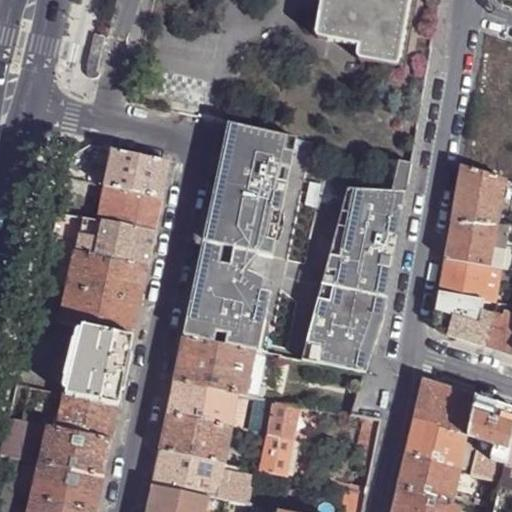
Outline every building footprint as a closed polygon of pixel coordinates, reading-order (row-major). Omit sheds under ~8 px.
[(322,0),(322,6),(316,37),(316,39),(319,43),(359,51),(357,58),(358,61),(361,64),(396,71),(398,70),(400,65),(411,0),(322,0)] [(511,39),(484,37),(482,55),(511,57),(511,39)] [(287,153),(290,139),(236,128),(211,245),(275,259),(278,242),(268,240),(274,214),(284,216),(291,184),(280,182),(283,169),(293,171),(297,155),(287,153)] [(300,141),(290,139),(287,153),(297,155),(300,141)] [(110,177),(108,188),(163,200),(167,184),(171,165),(114,153),(108,177),(110,177)] [(283,169),(280,182),(291,184),(293,171),(283,169)] [(452,224),(496,225),(503,182),(462,169),(455,204),(452,224)] [(106,188),(99,223),(156,235),(159,219),(163,200),(108,188),(106,188)] [(324,369),(351,191),(346,191),(309,365),(324,369)] [(351,191),(324,369),(366,378),(385,317),(407,195),(393,194),(351,191)] [(274,214),(268,240),(278,242),(284,216),(274,214)] [(60,226),(82,230),(77,254),(149,270),(152,253),(156,235),(99,223),(62,216),(60,226)] [(489,268),(492,250),(502,252),(507,229),(496,225),(452,224),(447,252),(446,261),(489,268)] [(499,270),(505,271),(508,253),(502,252),(492,250),(489,268),(499,270)] [(70,279),(69,288),(141,304),(145,287),(149,270),(77,254),(76,254),(70,279)] [(439,295),(495,304),(497,290),(499,270),(489,268),(446,261),(442,283),(439,295)] [(194,299),(185,340),(254,354),(256,354),(257,355),(270,297),(272,286),(201,266),(194,299)] [(68,291),(61,323),(83,328),(134,339),(138,319),(141,304),(69,288),(68,291)] [(497,305),(506,306),(508,292),(497,290),(495,304),(497,305)] [(495,310),(497,305),(495,304),(439,295),(436,312),(434,322),(443,335),(484,348),(495,310)] [(257,355),(266,357),(278,298),(270,297),(257,355)] [(511,315),(495,310),(484,348),(510,357),(511,357),(511,315)] [(83,328),(66,397),(120,408),(122,395),(124,385),(128,369),(134,339),(83,328)] [(239,396),(247,397),(256,354),(254,354),(185,340),(181,358),(176,383),(239,396)] [(414,421),(468,439),(478,400),(423,382),(417,406),(414,421)] [(232,431),(239,396),(176,383),(171,404),(169,417),(232,431)] [(272,421),(276,403),(247,397),(239,396),(232,431),(257,436),(269,438),(269,437),(272,421)] [(66,397),(58,430),(112,442),(116,426),(120,408),(66,397)] [(504,467),(511,436),(511,410),(494,405),(478,400),(468,439),(470,439),(469,440),(480,443),(480,445),(494,450),(491,459),(491,463),(504,467)] [(297,426),(301,408),(276,403),(272,421),(297,426)] [(224,465),(232,431),(169,417),(163,442),(161,452),(224,465)] [(10,421),(1,456),(12,459),(42,465),(49,429),(24,424),(10,421)] [(272,421),(269,437),(293,442),(297,426),(272,421)] [(461,474),(469,440),(470,439),(468,439),(414,421),(410,438),(406,457),(461,474)] [(49,429),(42,465),(105,478),(109,460),(112,442),(58,430),(49,429)] [(250,470),(262,473),(269,438),(257,436),(250,470)] [(262,473),(286,478),(293,442),(269,437),(269,438),(262,473)] [(212,499),(248,506),(251,493),(220,486),(224,465),(161,452),(157,471),(154,486),(212,499)] [(454,508),(461,474),(406,457),(400,482),(398,490),(454,508)] [(12,459),(0,509),(0,511),(31,511),(42,465),(12,459)] [(42,465),(31,511),(97,511),(105,478),(42,465)] [(500,486),(499,488),(511,491),(511,469),(504,467),(500,486)] [(208,511),(212,499),(154,486),(148,511),(208,511)] [(461,511),(462,510),(454,508),(398,490),(393,509),(392,511),(461,511)]
